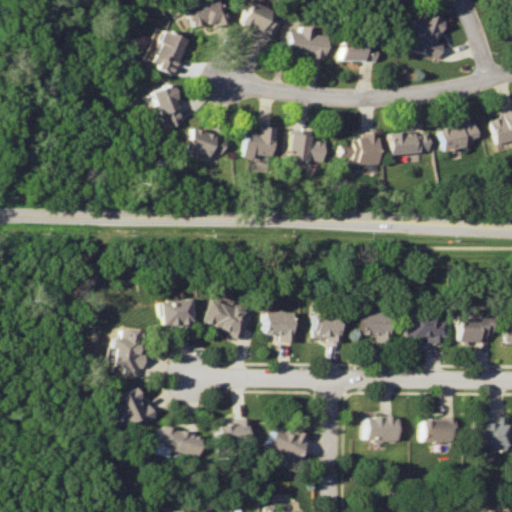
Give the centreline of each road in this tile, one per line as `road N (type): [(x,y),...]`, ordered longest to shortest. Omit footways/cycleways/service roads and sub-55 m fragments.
road 1 (secondary): [(0,217),(511,227)]
road 2 (residential): [(511,378),(186,375)]
road 3 (residential): [(228,81),(313,95),(388,96),(511,70)]
road 4 (residential): [(331,377),(329,511)]
